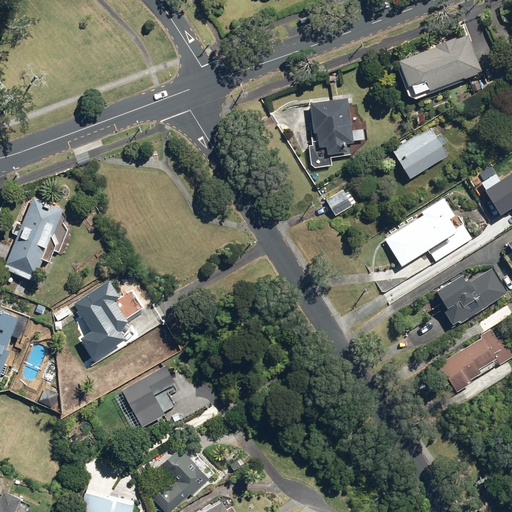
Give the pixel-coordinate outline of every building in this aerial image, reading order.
[(478,73),(465,37),(453,41),(452,40),(432,47),(433,50),(396,64),(408,99),(426,92),(461,79),(462,80),(475,75),(475,74),(478,73)] [(330,169),(330,156),(340,155),(339,145),(350,145),(350,142),(362,141),(361,131),(350,132),(348,100),(308,103),(310,133),(315,133),(316,146),(309,146),(310,170),(330,169)] [(401,144),(391,151),(408,180),(446,157),(440,147),(446,144),(440,135),(434,138),(428,129),(406,143),(404,140),(400,142),(401,144)] [(335,217),(352,205),(356,203),(349,192),(345,195),(342,191),(325,202),(335,217)] [(57,255),(68,230),(60,217),(62,211),(32,197),(20,224),(15,222),(9,234),(15,237),(1,270),(30,282),(33,276),(31,276),(38,260),(48,265),(53,253),(57,255)] [(424,216),(383,240),(400,268),(428,252),(438,270),(475,248),(462,226),(455,230),(448,219),(455,215),(444,197),(420,210),(424,216)] [(506,296),(490,269),(465,284),(460,275),(449,282),(450,283),(434,293),(444,310),(447,309),(450,314),(444,317),(450,327),(458,323),(459,324),(506,296)] [(124,340),(129,328),(124,321),(144,308),(133,291),(119,300),(107,281),(73,304),(78,312),(75,313),(78,318),(80,317),(90,332),(81,338),(79,335),(75,338),(91,361),(119,343),(124,340)] [(59,321),(71,313),(66,306),(55,315),(59,321)] [(5,316),(0,313),(0,373),(4,365),(18,372),(40,327),(7,311),(5,316)] [(455,393),(462,389),(469,400),(511,374),(511,368),(507,361),(493,370),(489,365),(475,342),(438,365),(455,393)] [(174,384),(164,366),(119,393),(140,429),(162,416),(161,414),(175,405),(166,388),(174,384)] [(157,494),(152,499),(164,511),(170,511),(189,495),(191,497),(218,470),(203,455),(199,459),(193,453),(187,459),(183,454),(179,458),(174,453),(159,467),(174,482),(172,485),(168,481),(156,492),(157,494)] [(84,493),(79,511),(130,511),(135,493),(122,492),(120,501),(84,493)] [(0,511),(26,511),(28,509),(16,504),(18,500),(1,493),(0,495),(0,511)]
